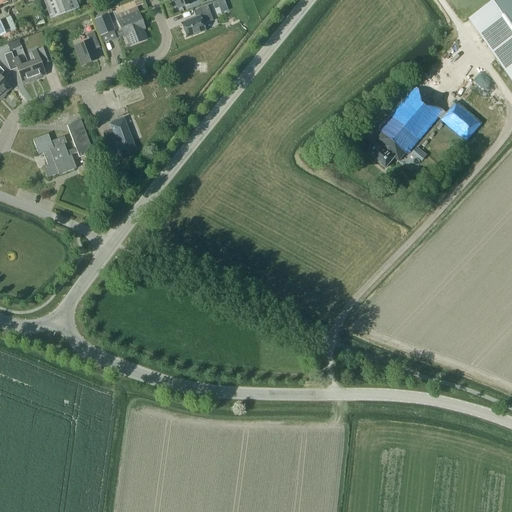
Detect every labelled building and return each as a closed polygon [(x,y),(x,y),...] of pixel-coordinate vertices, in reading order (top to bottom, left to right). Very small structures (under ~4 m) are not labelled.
[(41,0),(49,20),(77,9),(73,0),(41,0)] [(175,2),(177,9),(190,4),(188,0),(172,0),(174,3),(175,2)] [(223,0),(221,0),(212,3),(214,9),(219,7),(221,13),(227,11),(223,0)] [(511,0),(497,0),(469,20),(511,81),(511,0)] [(196,18),(180,24),(186,38),(205,31),(202,25),(213,21),(207,6),(193,12),(196,18)] [(138,13),(136,8),(129,11),(131,16),(138,13)] [(126,35),(130,45),(145,40),(139,24),(142,23),(138,13),(118,21),(124,36),(126,35)] [(115,31),(108,14),(92,20),(99,37),(115,31)] [(0,21),(0,37),(16,30),(10,17),(0,21)] [(93,31),(89,21),(81,24),(85,34),(93,31)] [(93,33),(87,35),(90,42),(76,47),(82,64),(96,59),(92,47),(97,45),(93,33)] [(52,62),(46,47),(38,50),(44,65),(52,62)] [(34,61),(27,64),(34,80),(45,76),(39,59),(35,51),(31,52),(34,61)] [(34,80),(27,64),(21,66),(17,58),(13,59),(11,53),(4,56),(10,71),(16,68),(22,84),(34,80)] [(0,95),(2,97),(11,89),(0,77),(0,75),(4,72),(0,68),(0,95)] [(409,150),(410,151),(439,118),(442,120),(441,120),(467,142),(482,124),(456,102),(454,105),(447,114),(430,100),(416,88),(380,131),(382,133),(376,142),(367,152),(386,169),(394,158),(399,162),(409,150)] [(367,121),(375,128),(391,109),(383,103),(367,121)] [(111,130),(102,134),(109,150),(118,147),(119,151),(120,152),(134,146),(123,119),(109,124),(111,130)] [(32,140),(38,155),(43,153),(47,166),(43,167),(47,178),(58,174),(59,175),(76,169),(71,156),(77,153),(79,158),(92,152),(80,121),(67,126),(75,148),(66,152),(64,145),(66,144),(64,137),(50,142),(47,134),(32,140)] [(425,160),(429,155),(419,147),(415,153),(425,160)]
